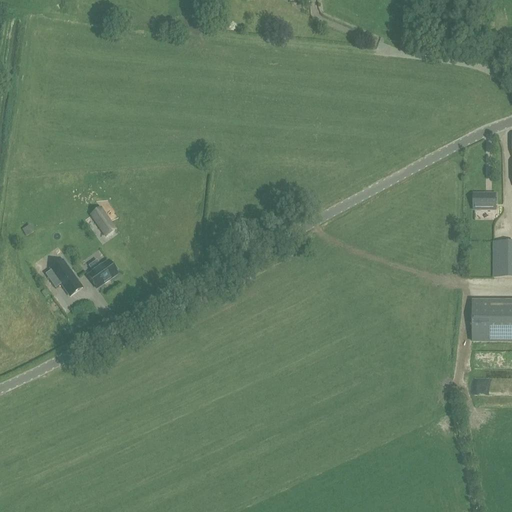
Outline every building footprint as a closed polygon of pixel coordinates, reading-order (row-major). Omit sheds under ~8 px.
[(474,210),(496,211),(496,195),(474,195),(474,210)] [(106,238),(116,230),(101,208),(89,215),(106,238)] [(81,223),(68,231),(76,244),(89,236),(86,230),(93,226),(86,214),(78,218),(81,223)] [(22,230),(26,237),(34,233),(31,226),(22,230)] [(490,259),(493,259),(493,279),(496,279),(511,279),(511,242),(496,242),(493,242),(493,249),(490,249),(490,259)] [(64,289),(77,281),(63,261),(50,270),(51,271),(61,285),(64,289)] [(117,275),(115,272),(118,271),(112,263),(110,265),(108,262),(101,267),(97,261),(89,267),(93,272),(88,276),(97,289),(117,275)] [(61,285),(51,271),(45,275),(55,289),(61,285)] [(76,281),(64,289),(70,297),(82,289),(76,281)] [(511,302),(473,303),(473,344),(511,343),(511,302)]
